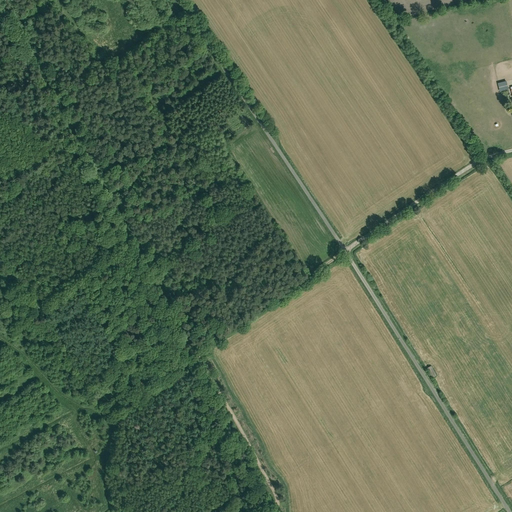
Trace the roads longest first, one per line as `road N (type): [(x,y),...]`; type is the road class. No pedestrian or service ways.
road 1 (unclassified): [(510,511),(346,250)]
road 2 (track): [(346,250),(175,0)]
road 3 (track): [(346,250),(480,159)]
